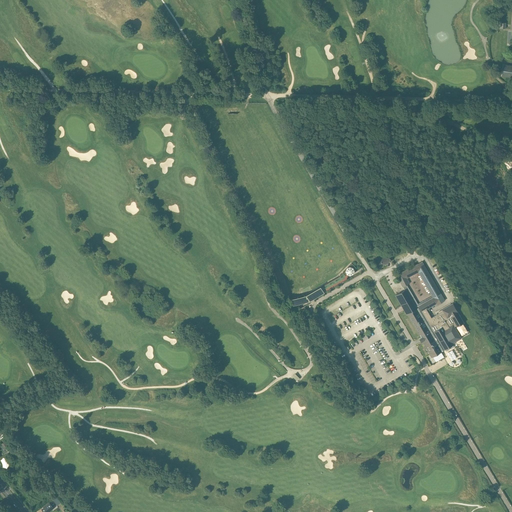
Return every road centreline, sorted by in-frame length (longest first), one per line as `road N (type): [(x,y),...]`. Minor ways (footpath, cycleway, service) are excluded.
road 1 (unclassified): [(511,511),(360,256)]
road 2 (track): [(360,256),(260,82),(238,0)]
